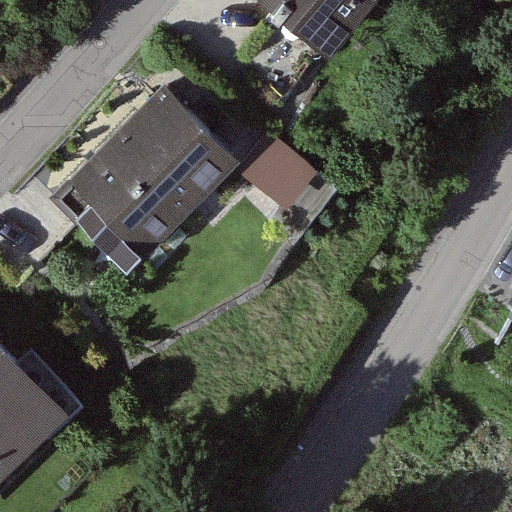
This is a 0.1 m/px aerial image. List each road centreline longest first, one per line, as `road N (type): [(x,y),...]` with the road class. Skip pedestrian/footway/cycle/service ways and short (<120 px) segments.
road 1 (residential): [(511,171),(352,440),(300,511)]
road 2 (residential): [(0,175),(154,0)]
